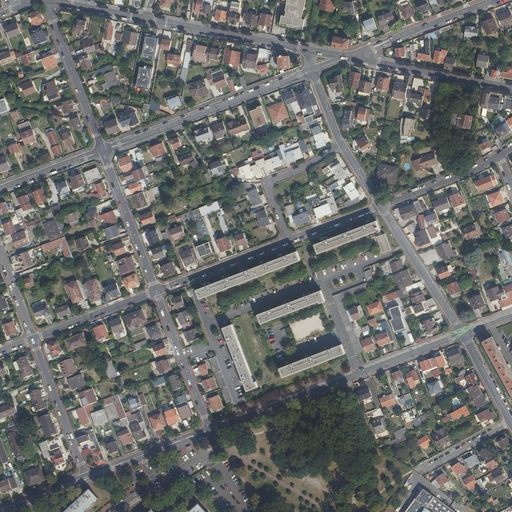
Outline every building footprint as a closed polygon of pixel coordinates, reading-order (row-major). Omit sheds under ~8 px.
[(170,9),(171,0),(162,0),(161,5),(165,6),(165,8),(170,9)] [(202,0),(201,11),(210,13),(212,6),(213,0),(211,0),(202,0)] [(277,0),(277,2),(287,3),(286,10),(285,15),(282,15),(280,23),(287,24),(287,26),(295,28),(296,26),(303,27),(305,19),(302,19),(304,7),(305,6),(306,0),(277,0)] [(322,0),(320,9),(333,12),(335,0),(322,0)] [(359,12),(357,0),(352,0),(353,1),(351,2),(346,1),(344,10),(351,11),(352,14),(359,12)] [(401,7),(402,7),(403,11),(405,16),(414,13),(409,0),(400,0),(398,1),(401,7)] [(421,12),(430,8),(427,0),(423,0),(417,2),(421,12)] [(232,1),(230,10),(228,22),(237,24),(238,21),(241,21),(242,15),(238,15),(241,2),(232,1)] [(382,13),(378,14),(381,26),(396,20),(392,9),(386,11),(387,13),(383,15),(382,13)] [(223,10),(223,11),(218,10),(217,10),(216,19),(226,21),(227,12),(225,11),(225,10),(223,10)] [(259,12),(250,10),(250,13),(245,12),(244,18),(247,18),(246,22),(257,24),(259,15),(258,15),(259,12)] [(503,25),(511,21),(511,16),(510,10),(499,14),(503,25)] [(33,22),(32,23),(33,27),(44,23),(43,19),(41,12),(37,11),(31,13),(34,21),(33,21),(33,22)] [(267,13),(267,14),(262,13),(260,23),(272,26),(274,15),(269,14),(269,13),(267,13)] [(364,20),(368,30),(377,27),(373,17),(364,20)] [(487,34),(498,30),(494,18),(483,22),(487,34)] [(85,30),(86,21),(78,20),(78,21),(75,21),(73,32),(81,33),(82,30),(85,30)] [(17,23),(6,27),(9,37),(21,33),(21,32),(17,23)] [(466,25),(465,34),(478,37),(479,27),(475,27),(475,25),(470,24),(470,26),(466,25)] [(31,32),(36,45),(40,43),(48,40),(44,31),(43,31),(42,28),(31,32)] [(441,28),(431,32),(431,35),(431,40),(437,38),(436,35),(442,32),(441,28)] [(136,46),(139,33),(126,30),(123,43),(136,46)] [(431,35),(431,32),(425,34),(426,53),(418,52),(418,43),(415,43),(415,44),(416,57),(432,60),(431,40),(431,35)] [(150,34),(145,33),(141,55),(156,57),(159,39),(150,37),(150,34)] [(335,36),(334,41),(333,45),(333,46),(345,49),(348,47),(349,41),(350,39),(335,36)] [(167,38),(163,37),(161,48),(170,49),(172,40),(167,39),(167,38)] [(93,38),(84,40),(87,54),(97,50),(101,48),(102,43),(94,44),(93,38)] [(192,45),(192,48),(191,53),(194,53),(207,55),(208,47),(196,44),(195,46),(192,45)] [(215,48),(208,47),(207,55),(207,57),(218,59),(220,50),(215,50),(215,48)] [(229,48),(226,47),(223,61),(235,63),(234,65),(239,66),(241,51),(233,50),(229,49),(229,48)] [(405,54),(404,47),(396,48),(397,56),(403,56),(403,57),(405,57),(405,55),(407,55),(407,54),(405,54)] [(267,49),(260,48),(259,54),(258,58),(259,62),(263,61),(263,58),(269,57),(267,49)] [(433,60),(444,62),(445,57),(446,57),(447,56),(448,50),(443,49),(443,51),(436,50),(433,60)] [(37,50),(30,52),(33,62),(37,60),(35,56),(37,54),(38,53),(37,50)] [(14,61),(13,60),(18,58),(17,57),(16,54),(15,51),(10,52),(9,51),(6,52),(5,51),(0,53),(0,59),(2,66),(14,61)] [(243,65),(257,67),(257,65),(257,64),(258,58),(259,54),(245,51),(243,65)] [(17,57),(18,58),(19,61),(24,60),(26,65),(33,62),(30,52),(29,52),(17,57)] [(180,61),(181,56),(170,53),(168,62),(174,63),(175,59),(180,61)] [(204,60),(203,65),(205,65),(207,57),(207,55),(194,53),(194,59),(204,60)] [(44,58),(48,70),(58,66),(54,54),(44,58)] [(80,58),(85,69),(93,66),(88,54),(80,58)] [(479,54),(477,65),(488,67),(490,56),(479,54)] [(279,56),(280,68),(290,67),(290,55),(279,56)] [(446,57),(445,63),(444,67),(452,69),(455,58),(447,56),(446,57)] [(504,58),(502,67),(501,75),(511,77),(511,66),(509,66),(508,71),(505,71),(506,67),(505,67),(506,58),(504,58)] [(266,62),(257,65),(260,73),(269,69),(266,62)] [(145,68),(139,67),(136,87),(150,89),(153,67),(146,66),(145,68)] [(497,70),(493,69),(492,76),(500,78),(501,75),(502,67),(498,66),(497,70)] [(114,71),(104,74),(107,83),(103,84),(105,89),(119,83),(114,71)] [(351,71),(349,84),(360,86),(361,82),(359,82),(361,73),(351,71)] [(224,73),(224,74),(228,84),(231,92),(236,90),(233,81),(229,72),(224,73)] [(207,75),(208,77),(211,85),(216,83),(217,86),(221,85),(222,87),(228,84),(224,74),(215,78),(213,73),(207,75)] [(25,78),(20,80),(26,96),(36,92),(30,77),(25,78)] [(209,92),(208,90),(212,88),(211,85),(208,77),(199,80),(200,82),(191,86),(195,97),(209,92)] [(337,89),(338,92),(344,91),(342,77),(336,78),(330,79),(331,87),(336,86),(337,89)] [(388,89),(390,79),(380,77),(378,87),(388,89)] [(361,82),(360,86),(359,90),(370,93),(372,81),(361,79),(361,82)] [(51,101),(61,97),(54,80),(46,83),(48,89),(46,89),(51,101)] [(401,84),(396,83),(393,95),(400,96),(405,98),(408,85),(401,84)] [(306,87),(295,91),(303,112),(305,118),(316,114),(306,87)] [(418,102),(418,105),(422,106),(423,100),(425,91),(425,88),(420,87),(418,94),(410,92),(409,100),(418,102)] [(293,90),(283,94),(286,102),(296,98),(293,90)] [(491,93),(484,92),(482,103),(485,103),(484,108),(483,112),(487,112),(488,106),(490,95),(491,93)] [(506,94),(504,103),(502,112),(506,113),(507,110),(510,110),(511,109),(511,101),(511,99),(509,98),(510,95),(506,94)] [(175,100),(176,101),(169,104),(171,109),(183,104),(181,98),(180,95),(174,97),(175,100)] [(500,97),(490,95),(488,106),(498,108),(499,109),(499,112),(502,112),(504,103),(499,102),(500,97)] [(108,99),(102,98),(101,105),(113,107),(111,102),(108,101),(108,99)] [(0,100),(0,111),(1,113),(9,110),(5,99),(0,100)] [(64,113),(75,109),(71,99),(57,103),(59,109),(62,108),(64,113)] [(275,109),(271,110),(275,121),(288,116),(283,103),(274,106),(275,109)] [(258,107),(250,110),(257,127),(261,126),(261,124),(268,121),(261,104),(257,106),(258,107)] [(371,109),(356,106),(356,110),(354,118),(369,120),(370,113),(371,109)] [(432,119),(434,110),(424,108),(422,117),(432,119)] [(342,119),(343,127),(352,126),(354,118),(356,110),(347,109),(345,119),(342,119)] [(11,113),(14,120),(20,117),(17,111),(11,113)] [(120,116),(124,125),(131,123),(128,117),(136,114),(139,122),(131,125),(139,122),(135,111),(125,115),(125,114),(124,113),(123,113),(122,113),(121,113),(120,114),(120,115),(120,116)] [(471,128),(473,116),(454,112),(454,113),(453,113),(452,122),(452,124),(463,126),(463,127),(466,128),(466,127),(471,128)] [(84,129),(78,113),(68,117),(67,117),(73,127),(74,126),(76,130),(79,128),(80,130),(84,129)] [(136,114),(128,117),(131,123),(131,125),(139,122),(136,114)] [(233,121),(233,119),(227,121),(232,134),(245,130),(246,131),(251,129),(246,115),(240,117),(240,119),(233,121)] [(406,118),(402,117),(401,125),(400,134),(410,134),(411,129),(414,130),(416,118),(407,116),(406,118)] [(117,118),(105,123),(109,134),(122,129),(117,118)] [(26,143),(37,139),(33,128),(31,123),(30,120),(25,122),(24,120),(19,122),(20,124),(19,125),(26,143)] [(310,129),(312,128),(314,135),(323,132),(320,124),(314,127),(312,120),(311,121),(307,122),(303,124),(299,125),(301,130),(309,127),(310,129)] [(224,121),(212,126),(217,138),(224,135),(223,133),(227,132),(224,121)] [(511,129),(506,122),(497,128),(502,136),(511,129)] [(194,128),(197,137),(211,132),(207,123),(199,126),(198,125),(194,127),(194,128)] [(53,127),(48,130),(55,147),(60,145),(53,127)] [(274,127),(268,130),(270,136),(275,134),(276,134),(274,127)] [(261,130),(255,133),(256,137),(258,141),(265,138),(261,130)] [(72,131),(63,134),(66,141),(68,146),(77,143),(75,138),(72,131)] [(324,139),(326,138),(323,132),(314,135),(310,136),(311,139),(312,141),(316,139),(317,141),(315,142),(316,146),(325,142),(324,139)] [(367,146),(371,144),(366,135),(356,141),(363,152),(369,148),(367,146)] [(480,144),(483,149),(491,144),(487,136),(481,140),(483,143),(480,144)] [(174,148),(182,145),(179,137),(171,140),(174,148)] [(300,147),(293,150),(296,158),(303,155),(301,150),(304,149),(305,150),(308,149),(308,151),(309,151),(307,145),(306,145),(304,140),(298,142),(300,147)] [(166,151),(163,142),(151,147),(155,156),(166,151)] [(10,146),(12,153),(23,150),(20,143),(17,144),(17,143),(10,146)] [(279,145),(282,151),(284,157),(287,155),(287,157),(289,161),(296,158),(293,150),(286,152),(285,150),(286,150),(284,144),(279,145)] [(58,154),(63,152),(60,145),(55,147),(58,154)] [(255,159),(249,161),(250,163),(254,174),(261,171),(259,166),(263,164),(259,153),(257,150),(253,152),(255,159)] [(140,151),(136,153),(141,167),(146,166),(140,151)] [(192,151),(180,156),(184,164),(191,161),(194,167),(200,163),(192,151)] [(279,155),(272,158),(275,166),(282,163),(281,159),(280,158),(284,157),(282,151),(278,153),(279,155)] [(262,152),(259,153),(263,164),(266,163),(268,169),(275,166),(272,158),(265,160),(262,152)] [(434,152),(421,157),(425,166),(425,167),(430,165),(431,166),(438,163),(434,152)] [(6,155),(0,157),(0,171),(10,168),(6,155)] [(125,171),(134,167),(129,155),(121,159),(125,171)] [(422,169),(422,167),(425,166),(421,157),(413,161),(416,171),(422,169)] [(211,163),(213,168),(208,170),(209,171),(212,177),(213,178),(216,177),(215,174),(225,170),(222,160),(211,163)] [(325,172),(332,168),(336,174),(344,169),(339,162),(334,166),(332,163),(323,169),(325,172)] [(239,167),(242,174),(245,172),(247,177),(254,174),(250,163),(239,167)] [(379,171),(379,172),(379,176),(390,179),(395,180),(397,171),(396,170),(397,168),(387,165),(381,164),(380,170),(379,170),(379,171)] [(133,171),(124,174),(126,179),(135,176),(137,181),(146,178),(142,167),(133,171)] [(97,168),(84,173),(88,182),(97,179),(96,176),(99,174),(97,168)] [(340,180),(332,185),(334,189),(345,182),(342,179),(343,178),(348,175),(344,169),(336,174),(340,180)] [(81,186),(85,185),(81,174),(72,177),(74,182),(71,183),(75,192),(82,189),(81,186)] [(494,174),(476,182),(479,191),(488,187),(498,183),(494,174)] [(66,180),(56,184),(60,194),(70,191),(68,184),(67,185),(66,180)] [(141,184),(140,185),(138,181),(130,184),(133,193),(142,190),(141,187),(142,187),(141,184)] [(344,191),(343,192),(345,196),(346,195),(348,193),(356,188),(351,181),(347,184),(346,182),(345,182),(334,189),(336,191),(342,187),(344,191)] [(103,182),(96,185),(98,192),(100,192),(106,190),(103,182)] [(242,194),(249,192),(251,198),(259,195),(260,195),(257,188),(254,189),(251,182),(242,182),(245,188),(240,190),(242,194)] [(34,192),(38,202),(47,199),(45,193),(44,193),(43,188),(34,192)] [(329,192),(331,196),(333,195),(332,191),(327,188),(324,189),(326,193),(329,192)] [(357,196),(360,194),(356,188),(348,193),(352,199),(350,200),(349,199),(349,200),(345,202),(347,206),(360,200),(357,196)] [(101,193),(102,194),(94,198),(95,201),(95,200),(110,195),(108,191),(106,192),(106,191),(101,193)] [(139,207),(148,204),(144,191),(135,194),(139,207)] [(493,205),(504,201),(500,191),(489,195),(493,205)] [(461,197),(459,193),(450,197),(454,207),(465,202),(463,196),(461,197)] [(25,210),(32,207),(27,194),(19,197),(20,202),(22,202),(25,210)] [(253,205),(248,207),(249,211),(252,209),(263,205),(259,195),(251,198),(253,205)] [(309,201),(311,207),(313,212),(314,215),(317,214),(318,217),(325,214),(321,201),(319,197),(309,201)] [(333,197),(321,201),(325,214),(338,209),(333,197)] [(447,197),(433,202),(437,212),(451,207),(447,197)] [(395,209),(395,211),(400,220),(403,219),(399,210),(420,203),(419,200),(396,209),(395,209)] [(0,204),(0,213),(13,209),(10,202),(7,203),(6,201),(1,203),(2,204),(0,204)] [(217,201),(200,208),(203,215),(220,209),(217,201)] [(420,203),(399,210),(403,219),(409,217),(410,219),(415,217),(415,216),(414,214),(420,213),(423,211),(422,208),(420,203)] [(51,208),(54,216),(57,215),(62,213),(63,213),(59,205),(51,208)] [(254,213),(256,212),(259,219),(267,216),(263,205),(252,209),(254,213)] [(294,220),(296,225),(304,222),(301,213),(294,216),(293,214),(295,213),(291,205),(286,207),(291,221),(294,220)] [(95,206),(84,210),(85,214),(87,213),(89,219),(98,215),(99,215),(97,209),(97,210),(95,206)] [(307,211),(301,213),(304,222),(311,219),(308,213),(313,212),(311,207),(306,209),(307,211)] [(51,208),(46,210),(48,216),(49,218),(54,216),(51,208)] [(182,215),(183,219),(191,240),(193,246),(212,239),(203,215),(200,208),(182,215)] [(20,209),(16,210),(22,228),(24,228),(42,221),(39,213),(38,214),(40,218),(26,224),(20,209)] [(496,213),(500,222),(501,224),(511,220),(506,209),(496,213)] [(113,210),(99,215),(98,215),(101,222),(103,221),(102,220),(104,219),(107,227),(112,225),(113,225),(115,224),(118,223),(113,210)] [(76,211),(68,214),(72,225),(80,222),(76,211)] [(145,224),(156,220),(153,211),(142,216),(145,224)] [(436,213),(426,217),(430,227),(433,225),(436,224),(434,219),(438,217),(436,213)] [(169,218),(159,222),(160,223),(164,222),(169,219),(176,217),(176,215),(169,217),(169,218)] [(415,223),(408,227),(412,234),(415,233),(425,229),(427,228),(430,227),(426,217),(424,217),(424,215),(419,215),(420,224),(417,225),(415,223)] [(264,225),(270,223),(267,216),(259,219),(261,226),(253,229),(255,233),(265,229),(264,225)] [(55,220),(44,224),(51,241),(65,236),(64,234),(61,235),(55,220)] [(221,222),(226,235),(230,233),(225,220),(221,222)] [(479,234),(480,237),(484,235),(482,232),(478,220),(463,227),(467,239),(479,234)] [(12,221),(3,224),(7,236),(16,232),(12,221)] [(319,253),(378,231),(379,232),(381,231),(377,221),(367,225),(366,222),(362,223),(364,226),(347,232),(346,229),(343,230),(344,233),(329,239),(328,237),(325,237),(326,240),(315,244),(319,253)] [(165,225),(166,227),(170,238),(171,240),(186,234),(182,225),(171,229),(169,223),(165,225)] [(113,225),(105,228),(109,238),(119,234),(115,224),(113,225)] [(431,237),(437,235),(433,225),(430,227),(427,228),(431,237)] [(162,233),(163,232),(166,240),(170,238),(166,227),(161,229),(162,233)] [(151,242),(161,239),(157,229),(147,233),(151,242)] [(425,229),(415,233),(418,243),(429,239),(425,229)] [(14,235),(18,247),(23,245),(29,242),(26,234),(25,231),(18,234),(14,235)] [(239,244),(248,241),(244,232),(236,235),(239,244)] [(386,233),(378,236),(383,252),(391,249),(386,233)] [(75,239),(80,251),(89,248),(86,240),(87,240),(85,235),(75,239)] [(51,241),(44,244),(46,251),(67,242),(66,239),(65,236),(51,241)] [(221,250),(231,246),(228,236),(217,240),(221,250)] [(197,245),(201,257),(216,251),(212,240),(197,245)] [(117,255),(126,251),(122,241),(113,245),(117,255)] [(443,244),(438,246),(444,260),(455,256),(448,241),(446,242),(447,245),(444,246),(443,244)] [(505,242),(501,244),(511,271),(511,260),(506,244),(505,242)] [(156,257),(166,254),(162,245),(153,248),(156,257)] [(196,262),(191,248),(181,252),(186,264),(190,263),(190,264),(196,262)] [(28,250),(18,254),(20,258),(21,258),(23,264),(22,264),(24,268),(33,264),(28,250)] [(301,260),(298,251),(288,255),(287,252),(283,253),(285,256),(268,262),(267,259),(264,260),(265,263),(249,269),(248,267),(245,267),(246,270),(230,276),(229,274),(226,275),(227,278),(211,284),(210,281),(207,282),(209,285),(197,289),(201,298),(301,260)] [(120,270),(118,271),(120,275),(135,269),(137,268),(131,254),(116,260),(120,270)] [(396,256),(389,259),(394,274),(395,273),(404,270),(400,260),(398,260),(396,256)] [(173,261),(162,265),(166,275),(176,271),(173,261)] [(442,277),(451,274),(448,265),(438,269),(442,277)] [(502,265),(496,267),(508,297),(511,304),(511,303),(511,283),(510,284),(509,280),(508,280),(502,265)] [(404,270),(395,273),(400,289),(413,284),(408,268),(404,270)] [(365,272),(368,278),(374,276),(373,274),(372,269),(365,272)] [(31,276),(34,275),(33,273),(24,276),(28,287),(34,285),(31,278),(32,278),(31,276)] [(128,288),(139,283),(136,273),(124,278),(128,288)] [(93,301),(104,297),(96,278),(86,282),(93,301)] [(77,280),(67,284),(74,303),(84,299),(77,280)] [(452,293),(460,290),(457,281),(448,284),(452,293)] [(110,292),(111,296),(120,292),(116,282),(105,287),(108,293),(110,292)] [(370,289),(368,283),(340,293),(342,299),(356,294),(370,289)] [(400,289),(397,290),(400,298),(401,298),(405,297),(403,292),(418,285),(417,283),(413,284),(400,289)] [(491,301),(502,296),(498,286),(487,290),(491,301)] [(262,323),(320,301),(321,302),(325,301),(321,290),(311,294),(310,292),(307,292),(308,295),(291,301),(290,299),(287,299),(288,302),(273,308),(272,306),(269,307),(270,309),(259,313),(262,323)] [(397,290),(386,294),(389,300),(395,298),(396,299),(400,298),(397,290)] [(422,291),(411,295),(414,304),(422,301),(426,300),(422,291)] [(334,295),(356,353),(362,351),(357,337),(351,322),(348,313),(347,311),(342,299),(340,293),(334,295)] [(475,308),(485,305),(481,294),(470,299),(472,304),(473,303),(475,308)] [(177,308),(186,305),(182,295),(174,299),(177,308)] [(508,297),(500,300),(503,307),(511,304),(508,297)] [(432,310),(431,307),(437,305),(432,298),(426,300),(422,301),(423,303),(414,306),(416,313),(425,310),(426,312),(432,310)] [(383,310),(380,302),(367,306),(371,315),(383,310)] [(45,303),(33,308),(37,316),(44,314),(45,316),(49,315),(45,303)] [(60,316),(69,313),(66,305),(57,309),(60,316)] [(351,311),(355,321),(365,316),(361,305),(350,309),(351,311)] [(411,306),(404,308),(407,314),(413,312),(411,306)] [(182,325),(183,325),(185,329),(192,326),(190,322),(189,322),(186,316),(189,315),(187,309),(177,313),(182,325)] [(393,312),(389,314),(395,332),(400,330),(399,328),(405,326),(406,326),(404,319),(399,321),(398,317),(404,315),(402,311),(399,312),(398,309),(393,311),(393,312)] [(141,311),(137,312),(141,324),(146,322),(141,311)] [(125,316),(130,328),(141,324),(137,312),(132,314),(131,313),(125,316)] [(375,318),(368,320),(371,326),(374,325),(377,324),(375,318)] [(436,325),(433,318),(421,323),(423,328),(424,327),(427,334),(439,330),(437,325),(436,325)] [(114,333),(124,330),(120,319),(110,323),(114,333)] [(8,335),(17,331),(13,321),(4,325),(8,335)] [(376,335),(380,344),(394,339),(387,321),(377,324),(374,325),(375,328),(379,326),(381,333),(376,335)] [(244,379),(248,390),(259,386),(257,380),(255,381),(233,323),(224,327),(228,337),(226,338),(226,341),(229,340),(235,357),(233,357),(234,361),(237,359),(243,376),(240,377),(241,380),(244,379)] [(99,341),(109,337),(104,326),(94,330),(99,341)] [(152,340),(161,336),(157,326),(148,329),(152,340)] [(189,341),(200,336),(196,328),(186,332),(189,341)] [(82,334),(75,337),(79,347),(86,344),(82,334)] [(66,340),(69,351),(79,347),(75,337),(66,340)] [(372,341),(371,337),(362,340),(366,351),(376,348),(374,341),(372,341)] [(499,347),(498,347),(493,338),(483,344),(511,395),(511,372),(509,368),(510,367),(508,364),(507,364),(500,350),(501,349),(499,347)] [(134,345),(134,346),(136,351),(149,346),(146,340),(134,345)] [(57,342),(48,345),(52,356),(58,353),(59,356),(62,354),(57,342)] [(162,355),(168,353),(164,343),(154,347),(157,355),(161,354),(162,355)] [(284,376),(345,353),(342,343),(331,347),(330,345),(327,346),(328,349),(312,355),(311,352),(308,353),(309,356),(293,362),(293,360),(289,360),(291,363),(281,367),(284,376)] [(452,364),(466,358),(461,348),(447,353),(452,364)] [(20,369),(30,366),(26,356),(17,360),(17,362),(14,363),(17,371),(20,369)] [(209,358),(214,371),(221,388),(227,404),(233,402),(215,356),(210,358),(209,358)] [(437,367),(446,365),(442,356),(434,359),(437,367)] [(420,363),(423,371),(436,366),(433,358),(420,363)] [(62,369),(64,368),(64,370),(63,370),(66,378),(78,373),(76,366),(74,367),(71,359),(60,363),(62,369)] [(110,361),(109,361),(114,377),(118,376),(116,372),(112,360),(110,361)] [(161,374),(171,370),(167,360),(157,364),(161,374)] [(109,361),(104,363),(110,379),(114,377),(109,361)] [(207,363),(200,366),(204,375),(209,373),(207,369),(209,368),(207,363)] [(24,379),(33,375),(30,366),(20,369),(24,379)] [(411,387),(420,383),(414,367),(411,369),(412,372),(406,374),(411,387)] [(442,380),(438,370),(433,372),(436,380),(439,379),(440,381),(442,380)] [(399,382),(403,380),(400,371),(395,373),(395,372),(392,373),(393,374),(392,374),(395,381),(398,380),(399,382)] [(466,377),(465,377),(470,387),(476,384),(474,378),(476,377),(474,372),(466,377)] [(74,390),(87,385),(83,375),(70,380),(74,390)] [(167,379),(165,376),(152,381),(153,384),(167,379)] [(176,376),(170,378),(175,390),(179,389),(181,388),(176,376)] [(122,377),(119,378),(124,392),(127,390),(122,377)] [(218,387),(214,377),(204,381),(206,389),(213,386),(214,389),(218,387)] [(440,381),(429,385),(433,396),(444,392),(440,381)] [(471,393),(470,394),(473,400),(482,395),(483,395),(481,391),(480,391),(476,384),(470,387),(468,388),(471,393)] [(129,401),(132,409),(142,406),(138,395),(135,387),(131,389),(135,399),(129,401)] [(85,398),(82,399),(85,407),(90,405),(98,402),(93,389),(83,393),(85,398)] [(361,390),(357,392),(361,402),(372,397),(369,389),(362,392),(361,390)] [(39,390),(30,393),(33,403),(43,399),(39,390)] [(142,393),(138,395),(142,406),(146,404),(142,393)] [(112,403),(115,405),(121,419),(127,417),(120,400),(118,394),(101,400),(103,406),(112,403)] [(223,406),(218,394),(210,398),(214,409),(223,406)] [(394,408),(395,410),(398,408),(393,394),(380,399),(383,408),(391,405),(392,409),(394,408)] [(482,395),(473,400),(469,403),(470,404),(475,402),(478,407),(486,403),(482,395)] [(177,397),(174,398),(185,427),(193,424),(194,421),(184,396),(178,399),(177,397)] [(37,412),(46,408),(43,399),(33,403),(37,412)] [(14,403),(5,407),(9,417),(18,413),(14,403)] [(169,403),(163,406),(165,413),(172,411),(169,403)] [(90,405),(85,407),(89,418),(91,417),(95,416),(94,414),(90,405)] [(459,410),(458,409),(454,412),(452,413),(449,414),(452,418),(454,417),(458,415),(463,412),(466,416),(470,414),(465,406),(459,410)] [(0,408),(0,419),(9,417),(5,407),(0,408)] [(77,410),(83,426),(91,423),(89,418),(85,407),(77,410)] [(492,412),(490,413),(488,409),(478,415),(481,422),(488,419),(489,421),(495,417),(492,412)] [(175,410),(164,414),(169,425),(179,421),(175,410)] [(104,411),(94,414),(95,416),(91,417),(96,427),(108,422),(104,411)] [(404,413),(406,423),(417,420),(414,411),(404,413)] [(143,421),(140,412),(127,417),(129,422),(138,418),(140,422),(143,421)] [(48,437),(57,433),(54,423),(53,424),(49,414),(40,418),(43,427),(44,427),(48,437)] [(155,431),(166,426),(161,414),(150,418),(155,431)] [(372,421),(369,423),(373,434),(376,432),(377,434),(386,431),(385,430),(389,429),(384,416),(380,418),(380,417),(372,420),(372,421)] [(121,419),(123,427),(130,425),(129,422),(127,417),(121,419)] [(138,422),(130,425),(136,441),(146,437),(145,434),(143,435),(138,422)] [(19,426),(6,431),(8,435),(16,455),(17,455),(18,460),(29,456),(28,451),(26,452),(25,449),(21,451),(15,436),(17,435),(16,432),(21,430),(19,426)] [(405,427),(394,432),(396,438),(403,435),(408,433),(405,427)] [(446,442),(450,439),(445,428),(439,432),(440,434),(433,437),(438,447),(446,443),(446,442)] [(85,430),(76,434),(78,439),(87,435),(85,430)] [(128,430),(118,434),(120,440),(121,439),(123,445),(133,441),(128,430)] [(422,445),(423,448),(432,443),(425,431),(423,431),(426,436),(419,440),(419,441),(417,442),(419,446),(422,445)] [(90,434),(87,435),(78,439),(80,444),(88,440),(88,439),(95,436),(95,435),(94,433),(90,435),(90,434)] [(393,440),(392,440),(388,442),(389,445),(390,446),(406,439),(403,435),(396,438),(393,440)] [(506,437),(499,440),(504,449),(511,445),(506,437)] [(0,440),(0,457),(3,464),(8,462),(0,440)] [(46,440),(39,443),(41,450),(44,459),(52,456),(50,449),(46,440)] [(119,450),(116,442),(107,445),(110,454),(119,450)] [(97,451),(93,453),(98,465),(106,462),(98,443),(95,444),(96,448),(97,451)] [(55,465),(65,461),(59,446),(50,449),(55,465)] [(487,447),(479,451),(484,460),(491,456),(487,447)] [(476,456),(475,454),(464,460),(465,462),(476,456)] [(465,462),(469,468),(477,464),(480,462),(476,456),(465,462)] [(491,470),(498,466),(492,456),(491,456),(484,460),(480,462),(477,464),(483,474),(491,470)] [(452,468),(448,471),(453,476),(456,474),(458,475),(467,469),(465,466),(464,467),(463,465),(462,466),(459,463),(452,468)] [(38,483),(45,480),(40,468),(26,474),(30,484),(37,481),(38,483)] [(497,482),(505,478),(500,471),(493,475),(497,482)] [(448,479),(443,474),(431,483),(438,488),(444,483),(448,487),(449,488),(453,485),(453,483),(449,478),(448,479)] [(464,480),(469,489),(478,484),(476,481),(473,475),(464,480)] [(14,478),(9,480),(12,490),(18,488),(14,478)] [(476,481),(478,484),(480,489),(483,493),(486,492),(479,479),(476,481)] [(7,490),(8,491),(12,490),(9,480),(4,481),(2,482),(0,483),(0,485),(2,492),(7,490)] [(453,511),(442,503),(424,490),(417,499),(415,499),(405,511),(453,511)] [(67,511),(84,511),(98,499),(90,491),(83,498),(80,500),(70,509),(67,511)] [(472,499),(469,496),(465,503),(462,502),(461,504),(469,507),(472,499)]
